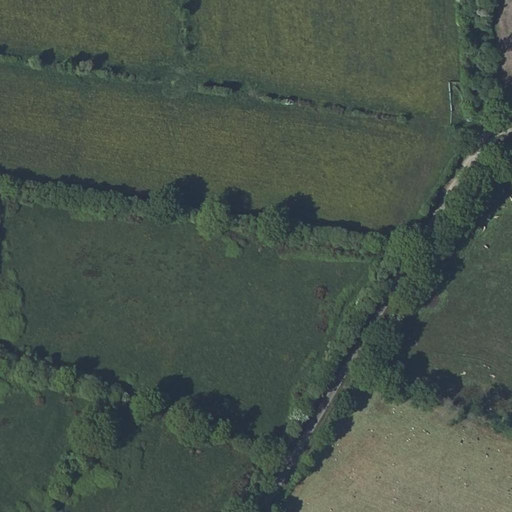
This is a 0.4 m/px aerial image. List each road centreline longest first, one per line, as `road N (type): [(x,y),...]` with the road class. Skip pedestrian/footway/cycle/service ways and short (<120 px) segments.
road 1 (unclassified): [(260,511),(487,140),(511,150)]
road 2 (track): [(0,183),(416,248)]
road 3 (track): [(487,140),(476,0)]
